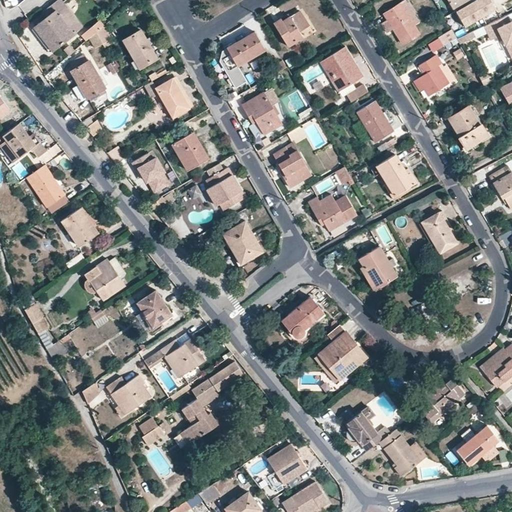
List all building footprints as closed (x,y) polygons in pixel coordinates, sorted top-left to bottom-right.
[(54,50),(88,22),(94,17),(80,0),(71,0),(70,1),(69,0),(65,0),(56,7),(34,24),(54,50)] [(449,0),(457,13),(458,12),(468,27),(498,8),(493,0),(477,0),(473,3),(471,0),(449,0)] [(421,23),(407,1),(385,14),(389,20),(382,24),(388,33),(394,29),(396,28),(405,44),(420,35),(415,26),(421,23)] [(275,26),(289,49),(303,40),(300,34),(309,29),(299,14),(283,23),(282,21),(275,26)] [(511,21),(510,22),(507,15),(484,26),(491,40),(497,37),(501,35),(503,39),(506,45),(508,44),(511,51),(511,21)] [(98,23),(82,35),(95,52),(111,39),(98,23)] [(450,25),(436,33),(441,41),(454,33),(450,25)] [(488,33),(484,26),(474,32),(477,37),(477,38),(488,33)] [(403,45),(405,44),(396,28),(394,29),(403,45)] [(121,39),(138,66),(156,55),(140,29),(121,39)] [(477,37),(474,32),(464,36),(467,41),(477,37)] [(227,52),(222,54),(221,60),(224,67),(226,70),(237,90),(249,84),(240,67),(266,53),(256,34),(231,48),(234,54),(229,57),(227,52)] [(344,47),(326,59),(344,89),(363,77),(356,66),(353,68),(349,61),(352,60),(344,47)] [(231,48),(226,50),(227,52),(229,57),(234,54),(231,48)] [(435,52),(422,59),(427,68),(424,70),(416,74),(426,93),(453,77),(444,62),(441,64),(435,52)] [(69,70),(76,83),(85,97),(105,84),(89,59),(87,60),(83,53),(68,62),(72,67),(69,70)] [(344,89),(326,59),(321,62),(339,92),(344,89)] [(424,70),(427,68),(422,59),(419,61),(424,70)] [(114,63),(107,66),(112,76),(119,72),(114,63)] [(162,69),(147,79),(140,84),(142,88),(149,84),(163,107),(181,98),(165,74),(162,69)] [(169,72),(165,74),(181,98),(184,95),(169,72)] [(481,76),(485,85),(493,81),(489,72),(481,76)] [(140,84),(147,79),(144,74),(136,79),(140,84)] [(422,85),(416,74),(411,77),(417,88),(422,85)] [(511,82),(501,88),(510,104),(511,103),(511,82)] [(85,97),(76,83),(72,87),(80,99),(85,97)] [(357,89),(361,96),(368,92),(364,85),(357,89)] [(263,91),(271,105),(279,100),(271,86),(263,91)] [(346,96),(350,103),(361,96),(357,89),(346,96)] [(0,112),(11,105),(1,90),(0,90),(0,112)] [(241,104),(253,124),(257,121),(263,133),(282,123),(277,114),(279,113),(273,104),(271,105),(263,91),(241,104)] [(388,122),(376,102),(356,114),(374,143),(388,134),(383,126),(388,122)] [(297,113),(298,115),(310,108),(309,105),(297,113)] [(489,137),(470,106),(449,120),(468,149),(489,137)] [(90,110),(81,115),(90,126),(98,120),(90,110)] [(37,155),(48,148),(36,130),(31,133),(21,119),(5,131),(7,134),(19,153),(30,145),(37,155)] [(211,156),(203,142),(198,145),(193,137),(198,134),(196,129),(173,143),(178,152),(183,149),(193,167),(211,156)] [(19,153),(7,134),(0,137),(13,157),(19,153)] [(198,145),(203,142),(198,134),(193,137),(198,145)] [(266,135),(261,139),(264,144),(270,141),(266,135)] [(377,153),(394,143),(391,139),(374,148),(377,153)] [(293,143),(271,154),(282,174),(278,176),(285,189),(310,176),(293,143)] [(255,148),(262,159),(268,155),(261,144),(255,148)] [(115,165),(125,158),(117,147),(107,154),(115,165)] [(188,170),(193,167),(183,149),(178,152),(188,170)] [(147,150),(131,160),(136,167),(138,166),(146,179),(148,178),(154,189),(168,181),(161,170),(164,168),(155,155),(151,157),(147,150)] [(396,158),(377,169),(395,200),(418,187),(409,171),(405,173),(396,158)] [(220,161),(207,169),(210,176),(205,179),(209,186),(214,183),(224,199),(219,201),(224,210),(246,197),(242,189),(240,190),(234,181),(236,180),(228,165),(224,168),(220,161)] [(66,190),(45,162),(28,174),(47,201),(66,190)] [(354,184),(345,168),(335,173),(342,185),(348,182),(350,186),(354,184)] [(490,176),(503,198),(505,197),(511,208),(511,171),(508,174),(504,168),(490,176)] [(217,203),(219,201),(224,199),(214,183),(209,186),(207,188),(217,203)] [(151,203),(161,215),(171,207),(162,196),(151,203)] [(308,206),(319,225),(326,222),(329,227),(331,231),(355,217),(344,198),(334,204),(330,197),(323,201),(321,198),(308,206)] [(82,205),(61,219),(78,246),(100,232),(82,205)] [(449,225),(441,212),(421,224),(439,254),(456,244),(446,226),(449,225)] [(224,231),(243,261),(264,248),(245,218),(224,231)] [(329,227),(326,222),(319,225),(322,230),(329,227)] [(379,290),(389,283),(397,279),(379,249),(359,260),(363,268),(365,271),(367,270),(379,290)] [(69,270),(84,260),(81,254),(66,264),(69,270)] [(127,287),(108,258),(84,273),(102,303),(127,287)] [(391,286),(389,283),(379,290),(367,270),(365,271),(363,268),(361,269),(376,295),(391,286)] [(173,315),(157,291),(137,305),(153,329),(173,315)] [(324,312),(310,296),(283,319),(298,336),(302,338),(306,336),(307,331),(305,328),(324,312)] [(32,301),(24,306),(38,332),(48,325),(32,301)] [(110,322),(100,307),(89,314),(99,329),(110,322)] [(344,368),(348,371),(366,356),(355,341),(347,348),(345,344),(352,338),(346,330),(320,353),(337,374),(344,368)] [(173,336),(140,358),(146,365),(163,355),(169,365),(176,360),(183,370),(205,355),(190,333),(177,341),(173,336)] [(347,348),(355,341),(352,338),(345,344),(347,348)] [(511,347),(507,352),(499,359),(501,361),(485,373),(498,388),(511,375),(511,347)] [(499,359),(507,352),(505,349),(482,369),(485,373),(501,361),(499,359)] [(337,381),(348,371),(344,368),(337,374),(320,353),(316,356),(337,381)] [(176,374),(183,370),(176,360),(169,365),(176,374)] [(191,425),(181,431),(190,444),(219,425),(207,406),(199,411),(197,407),(213,396),(245,375),(236,362),(195,389),(200,396),(180,409),(191,425)] [(121,398),(128,409),(150,396),(135,372),(122,379),(119,375),(101,385),(112,403),(121,398)] [(439,411),(441,414),(466,393),(457,384),(452,388),(447,382),(440,388),(436,384),(429,389),(431,393),(428,395),(418,402),(430,417),(439,411)] [(87,383),(73,392),(70,394),(77,404),(88,397),(87,383)] [(216,400),(213,396),(197,407),(199,411),(207,406),(216,400)] [(119,414),(128,409),(121,398),(112,403),(119,414)] [(474,400),(467,406),(474,414),(481,409),(474,400)] [(359,439),(368,450),(380,440),(383,438),(378,431),(368,418),(374,414),(367,406),(346,424),(350,428),(347,431),(345,435),(348,439),(351,441),(355,441),(359,439)] [(399,412),(405,420),(410,416),(403,408),(399,412)] [(433,420),(441,414),(439,411),(430,417),(433,420)] [(458,449),(470,464),(482,454),(495,444),(500,439),(488,424),(476,434),(458,449)] [(383,438),(391,431),(385,425),(378,431),(383,438)] [(383,438),(380,440),(396,461),(398,464),(396,466),(402,474),(421,459),(411,446),(396,427),(391,431),(383,438)] [(462,434),(467,441),(476,434),(471,427),(462,434)] [(151,432),(156,440),(162,436),(157,428),(151,432)] [(190,444),(181,431),(177,434),(186,448),(190,444)] [(149,445),(156,440),(151,432),(144,437),(149,445)] [(416,442),(411,446),(421,459),(427,455),(416,442)] [(269,476),(276,488),(307,469),(291,443),(267,458),(276,472),(269,476)] [(495,444),(482,454),(487,461),(500,450),(495,444)] [(307,508),(315,503),(318,507),(327,501),(315,482),(282,503),(287,511),(289,509),(290,511),(309,511),(310,511),(307,508)] [(211,485),(200,493),(208,504),(219,497),(211,485)] [(249,492),(225,509),(227,511),(262,511),(263,511),(249,492)] [(186,500),(167,511),(187,511),(191,510),(186,500)] [(318,507),(315,503),(307,508),(310,511),(318,507)]
